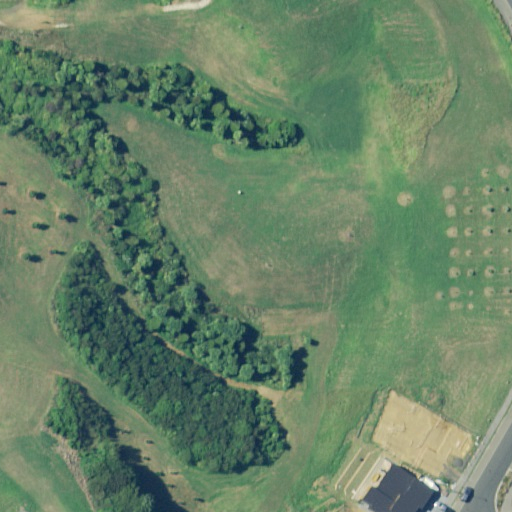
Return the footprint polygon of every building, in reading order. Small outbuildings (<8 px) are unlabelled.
[(22,12),(10,3),(0,8),(0,11),(3,14),(1,22),(6,26),(11,29),(17,33),(23,35),(29,37),(36,38),(42,38),(49,38),(55,37),(62,35),(68,32),(73,29),(79,26),(84,22),(88,17),(132,18),(133,3),(96,2),(96,0),(76,0),(75,3),(72,7),(69,11),(66,14),(62,16),(57,18),(53,20),(48,20),(44,20),(39,20),(34,19),(30,17),(26,15),(22,12)] [(233,49),(225,41),(212,54),(221,62),(233,49)] [(207,75),(185,54),(175,65),(189,79),(183,85),(191,92),(207,75)] [(304,134),(297,102),(280,105),(287,137),(304,134)] [(259,345),(249,311),(236,315),(246,350),(259,345)] [(305,394),(296,376),(281,384),(277,376),(268,381),(271,388),(261,393),(271,412),(305,394)]
